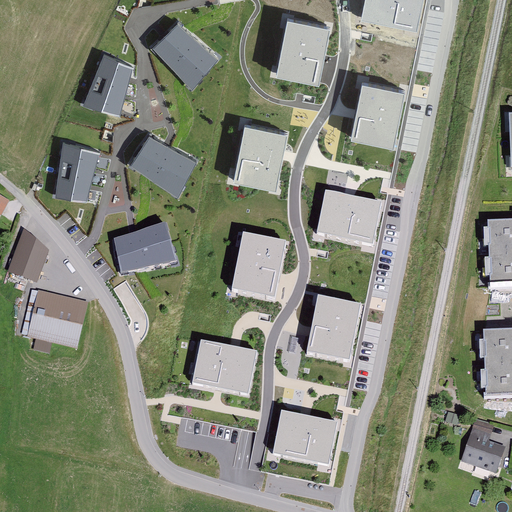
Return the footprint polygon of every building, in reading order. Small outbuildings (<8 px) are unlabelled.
[(423,0),(364,0),(361,18),(417,29),(423,0)] [(322,67),(330,26),(287,18),(276,74),(319,82),(322,67)] [(178,22),(152,46),(192,87),(218,57),(178,22)] [(120,115),(134,65),(104,54),(83,105),(120,115)] [(405,89),(362,81),(355,115),(351,137),(394,146),(405,89)] [(283,156),(288,132),(245,123),(234,179),(276,188),(283,156)] [(178,195),(196,159),(166,143),(150,134),(131,164),(178,195)] [(63,141),(55,196),(87,201),(100,151),(63,141)] [(350,199),(326,194),(317,237),(373,248),(382,205),(350,199)] [(489,262),(491,261),(491,277),(490,277),(490,288),(511,287),(511,222),(488,223),(488,232),(489,232),(490,247),(489,247),(489,262)] [(114,241),(121,276),(177,264),(165,226),(134,235),(114,241)] [(27,235),(12,273),(34,281),(35,281),(46,252),(27,235)] [(279,279),(286,246),(243,238),(232,294),(275,302),(279,279)] [(78,349),(89,304),(41,292),(36,310),(30,309),(28,317),(34,319),(30,337),(38,339),(35,350),(50,353),(52,342),(78,349)] [(361,309),(318,300),(312,332),(307,356),(350,365),(361,309)] [(486,397),(511,395),(511,330),(483,332),(484,344),(485,344),(486,358),(484,359),(485,373),(486,373),(487,388),(486,388),(486,397)] [(299,339),(292,337),(289,352),(296,353),(299,339)] [(249,398),(257,355),(234,350),(201,343),(192,386),(218,391),(249,398)] [(305,418),(282,414),(273,457),(329,468),(338,425),(305,418)] [(485,443),(488,434),(490,435),(492,427),(477,422),(463,462),(496,472),(503,449),(485,443)]
